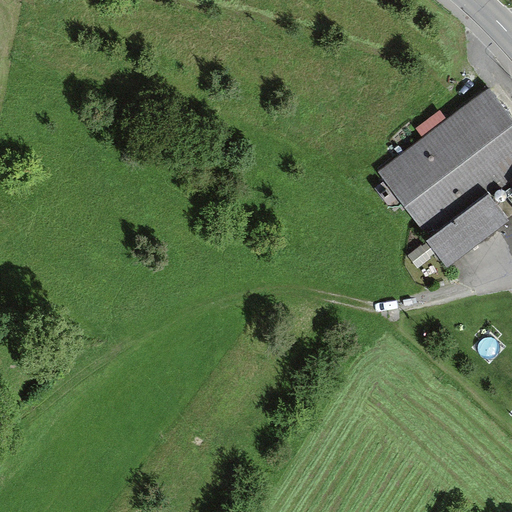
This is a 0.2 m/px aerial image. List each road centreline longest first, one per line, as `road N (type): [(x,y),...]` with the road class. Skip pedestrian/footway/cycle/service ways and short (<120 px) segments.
road 1 (track): [(511,430),(385,311),(275,293),(211,307),(106,357),(0,449)]
road 2 (track): [(511,283),(385,311)]
